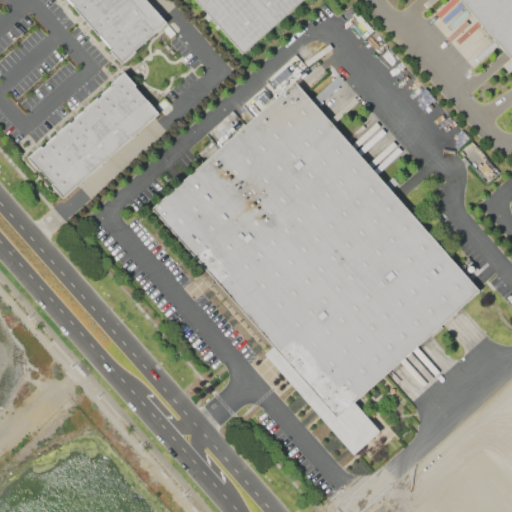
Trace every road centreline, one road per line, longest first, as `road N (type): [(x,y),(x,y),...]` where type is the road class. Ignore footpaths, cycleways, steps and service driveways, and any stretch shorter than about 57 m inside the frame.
road 1 (secondary): [(278,511),(0,196)]
road 2 (secondary): [(0,241),(140,400)]
